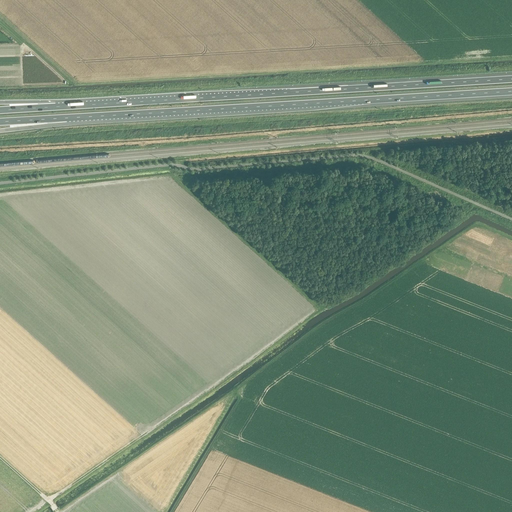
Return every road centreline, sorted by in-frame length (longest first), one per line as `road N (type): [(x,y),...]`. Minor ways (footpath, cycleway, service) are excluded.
road 1 (track): [(57,511),(469,226),(511,238)]
road 2 (track): [(511,114),(0,150)]
road 3 (motorway): [(511,79),(55,106)]
road 4 (motorway): [(66,118),(511,91)]
road 5 (track): [(326,306),(48,500)]
road 6 (track): [(236,388),(164,511)]
